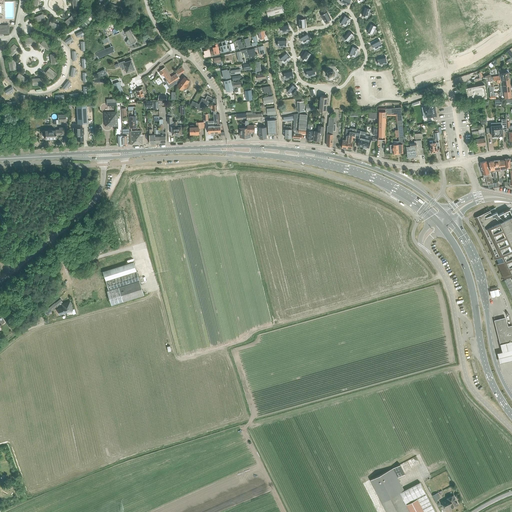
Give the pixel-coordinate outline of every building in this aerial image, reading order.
[(265,7),(268,17),(287,11),(285,2),(265,7)] [(364,7),(361,15),(368,17),(371,9),(364,7)] [(327,12),(321,15),(325,22),(331,19),(327,12)] [(344,15),(340,22),(346,26),(350,19),(344,15)] [(288,23),(280,26),(282,33),(290,30),(288,23)] [(370,23),(366,31),(367,31),(369,32),(370,33),(370,32),(373,33),(372,34),(373,34),(376,26),(374,25),(372,24),(372,25),(370,24),(370,23)] [(0,24),(0,33),(9,34),(9,25),(0,24)] [(128,44),(131,44),(133,43),(135,42),(134,41),(136,40),(133,34),(134,32),(131,28),(125,32),(129,38),(127,40),(126,42),(126,43),(127,43),(127,44),(128,44)] [(348,30),(343,37),(348,41),(354,35),(348,30)] [(307,33),(299,38),(303,44),(310,39),(307,33)] [(241,39),(235,41),(236,43),(237,43),(238,46),(239,48),(244,47),(243,44),(241,39)] [(379,40),(371,44),(375,50),(382,46),(379,40)] [(113,45),(96,53),(98,58),(115,51),(113,45)] [(266,53),(264,45),(258,47),(260,55),(266,53)] [(352,46),(349,54),(355,56),(359,48),(352,46)] [(249,57),(256,55),(254,48),(248,50),(249,57)] [(305,50),(300,57),(306,61),(311,54),(305,50)] [(286,52),(279,58),(284,63),(291,58),(286,52)] [(225,55),(226,60),(231,59),(232,63),(234,63),(232,53),(225,55)] [(385,56),(377,58),(378,65),(387,63),(385,56)] [(220,57),(214,58),(215,63),(218,62),(219,64),(221,64),(222,66),(223,66),(222,61),(221,61),(220,57)] [(124,61),(120,63),(122,69),(125,68),(127,72),(135,70),(131,60),(125,63),(124,61)] [(160,70),(159,72),(161,75),(162,76),(163,75),(166,79),(165,81),(169,88),(177,82),(176,80),(177,80),(178,79),(179,78),(178,77),(176,73),(171,77),(165,67),(162,69),(160,70)] [(176,71),(178,75),(185,71),(182,67),(176,71)] [(314,68),(306,70),(307,77),(316,75),(314,68)] [(221,70),(223,78),(226,78),(226,79),(231,78),(230,71),(230,70),(227,70),(227,69),(221,70)] [(493,80),(496,80),(509,78),(509,72),(508,69),(505,69),(498,70),(498,76),(493,76),(493,80)] [(292,70),(283,72),(285,79),(293,77),(292,70)] [(474,79),(475,82),(481,80),(481,78),(483,78),(482,75),(482,72),(479,73),(481,78),(474,79)] [(178,86),(180,88),(182,90),(184,87),(186,88),(189,84),(187,83),(189,81),(185,77),(180,82),(179,84),(178,86)] [(232,86),(231,79),(224,81),(224,82),(226,90),(227,92),(234,90),(232,86)] [(119,81),(114,83),(118,93),(121,92),(123,91),(121,87),(119,81)] [(292,84),(287,90),(292,95),(298,88),(292,84)] [(466,88),(468,101),(487,98),(484,84),(466,88)] [(270,86),(263,87),(264,93),(269,92),(269,94),(272,94),(270,86)] [(145,98),(142,89),(137,90),(139,99),(145,98)] [(211,101),(212,99),(208,96),(207,96),(205,99),(202,98),(199,104),(196,103),(194,107),(201,110),(204,106),(207,107),(212,102),(211,101)] [(263,97),(264,104),(274,102),(272,96),(263,97)] [(319,110),(326,111),(327,96),(320,96),(320,100),(317,99),(317,106),(319,106),(319,110)] [(77,104),(77,106),(78,124),(88,123),(87,103),(77,104)] [(432,116),(436,115),(434,105),(425,106),(427,118),(432,117),(432,116)] [(388,108),(388,114),(393,114),(393,113),(397,113),(397,117),(396,118),(396,121),(398,120),(398,130),(399,137),(399,141),(398,141),(392,142),(392,145),(390,145),(390,152),(391,152),(393,152),(393,153),(400,153),(403,153),(402,144),(405,144),(403,129),(403,120),(401,107),(397,108),(389,108),(388,108)] [(378,135),(378,140),(381,139),(385,139),(386,114),(388,114),(388,108),(386,108),(385,110),(379,111),(379,113),(378,126),(378,135)] [(118,126),(118,129),(118,118),(118,111),(115,111),(115,112),(104,112),(105,125),(105,126),(109,126),(109,127),(118,126)] [(247,112),(247,118),(247,120),(262,120),(262,114),(256,114),(256,112),(247,112)] [(171,127),(172,135),(176,135),(177,136),(178,136),(179,136),(180,135),(181,135),(182,134),(181,127),(177,127),(177,125),(178,125),(177,121),(172,121),(172,116),(171,116),(171,113),(167,113),(167,117),(167,123),(174,123),(174,125),(174,127),(171,127)] [(293,114),(293,117),(293,129),(293,138),(300,139),(301,138),(301,134),(298,133),(298,132),(296,131),(297,118),(297,115),(293,114)] [(300,114),(300,119),(299,132),(298,132),(298,133),(301,134),(306,134),(307,115),(300,114)] [(497,125),(496,125),(496,129),(498,129),(498,132),(499,132),(499,135),(503,135),(503,130),(504,130),(504,131),(507,131),(507,126),(506,121),(506,118),(501,119),(502,122),(497,122),(497,124),(497,125)] [(267,134),(277,134),(277,119),(266,120),(267,127),(259,127),(260,131),(259,131),(259,135),(260,135),(260,138),(266,138),(266,130),(267,130),(267,134)] [(199,129),(204,128),(203,122),(196,123),(196,127),(194,127),(194,125),(190,125),(190,134),(199,134),(199,129)] [(250,132),(254,131),(254,125),(247,125),(247,128),(240,128),(240,137),(250,137),(250,132)] [(283,125),(283,130),(285,130),(285,138),(292,138),(292,127),(288,127),(288,125),(283,125)] [(324,126),(318,125),(317,131),(315,131),(313,140),(320,141),(321,135),(323,135),(324,126)] [(41,135),(44,135),(45,139),(56,138),(56,135),(60,135),(65,135),(64,127),(59,127),(59,130),(41,130),(41,135)] [(76,135),(76,140),(83,140),(82,127),(73,128),(73,135),(76,135)] [(349,135),(347,149),(352,149),(353,141),(351,141),(352,137),(355,138),(356,129),(350,128),(349,135)] [(478,130),(472,131),(473,137),(476,137),(476,139),(477,145),(486,144),(485,137),(484,133),(483,129),(478,130)] [(141,131),(132,131),(131,131),(132,144),(143,144),(143,135),(142,135),(142,130),(141,130),(141,131)] [(357,145),(363,146),(364,142),(366,135),(365,135),(366,132),(361,131),(356,130),(355,138),(359,139),(357,145)] [(364,142),(363,146),(369,148),(370,143),(370,139),(371,137),(369,136),(366,135),(364,142)] [(414,143),(410,144),(406,144),(406,146),(407,156),(407,158),(418,157),(418,155),(425,154),(424,148),(422,148),(421,140),(414,141),(414,143)] [(433,140),(429,141),(431,152),(432,152),(433,152),(434,152),(435,152),(435,151),(438,151),(437,146),(439,145),(438,142),(436,143),(434,143),(433,140)] [(503,182),(502,175),(502,174),(501,174),(500,160),(500,159),(495,160),(496,170),(498,169),(499,178),(499,182),(503,182)] [(480,162),(484,177),(485,177),(485,178),(486,178),(488,185),(493,184),(490,170),(489,170),(486,161),(480,162)] [(476,217),(475,217),(495,259),(496,259),(499,263),(497,264),(504,279),(506,278),(511,274),(511,213),(510,209),(498,214),(497,212),(492,214),(490,210),(476,217)] [(102,272),(108,290),(107,291),(111,305),(144,295),(133,262),(102,272)] [(94,268),(88,270),(89,272),(85,273),(85,274),(76,277),(78,283),(91,279),(92,283),(89,284),(91,290),(100,287),(94,268)] [(75,289),(80,302),(90,298),(87,289),(83,290),(83,289),(80,290),(79,287),(75,289)] [(491,288),(491,290),(489,291),(491,297),(500,295),(498,288),(497,289),(496,287),(491,288)] [(49,313),(63,302),(60,299),(44,312),(46,315),(49,313)] [(57,309),(59,315),(73,311),(70,301),(62,304),(63,307),(57,309)] [(505,318),(496,320),(495,321),(501,345),(511,343),(511,340),(511,339),(511,325),(507,327),(505,318)] [(511,344),(511,343),(501,345),(502,349),(503,353),(499,354),(501,362),(511,360),(511,359),(511,344)] [(370,480),(356,488),(368,511),(435,511),(426,494),(422,497),(412,502),(406,504),(406,503),(425,493),(420,482),(404,491),(397,477),(393,468),(370,480)] [(441,502),(445,509),(449,507),(449,506),(450,506),(451,508),(458,504),(457,502),(457,501),(456,501),(453,495),(447,499),(441,502)]
